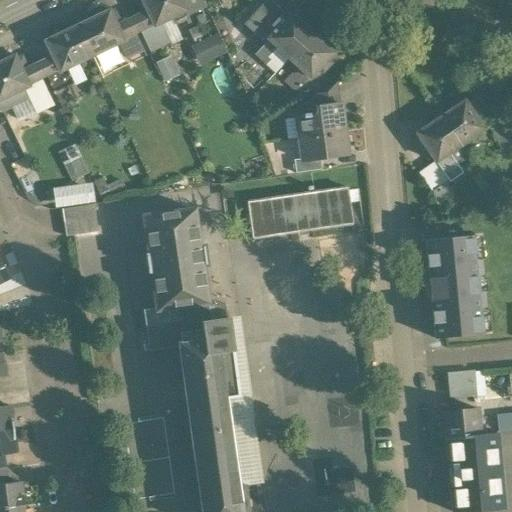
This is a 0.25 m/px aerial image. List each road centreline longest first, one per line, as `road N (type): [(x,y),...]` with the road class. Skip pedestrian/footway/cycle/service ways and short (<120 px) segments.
road 1 (residential): [(369,0),(400,361)]
road 2 (residential): [(71,511),(38,278),(0,169)]
road 3 (residential): [(400,361),(416,511)]
